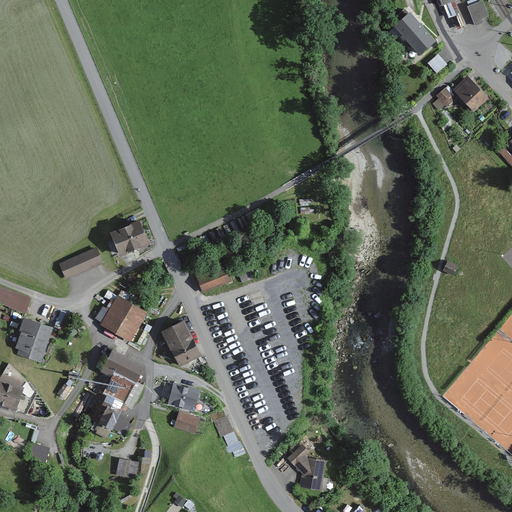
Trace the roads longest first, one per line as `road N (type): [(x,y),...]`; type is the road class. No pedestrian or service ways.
road 1 (unclassified): [(170,262),(59,0)]
road 2 (unclassified): [(292,511),(265,478),(174,270)]
